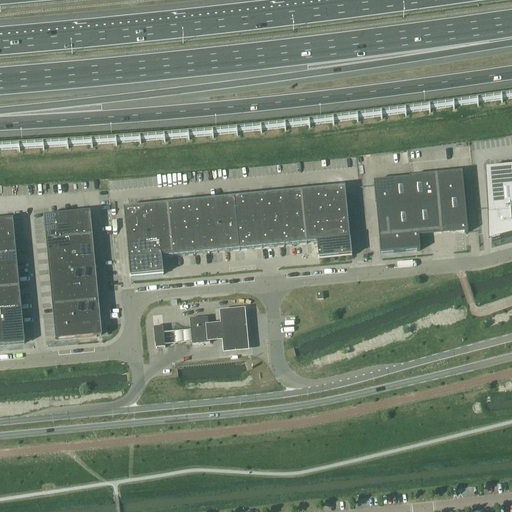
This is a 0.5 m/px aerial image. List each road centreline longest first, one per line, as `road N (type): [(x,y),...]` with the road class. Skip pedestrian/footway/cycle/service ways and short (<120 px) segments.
road 1 (motorway): [(0,119),(409,56),(511,30)]
road 2 (secondary): [(0,435),(309,403),(511,356)]
road 3 (motorway): [(0,80),(511,21)]
road 4 (motorway): [(0,124),(267,106),(511,74)]
road 5 (motorway): [(397,0),(0,42)]
road 6 (unclassified): [(511,253),(268,283)]
road 7 (secondary): [(511,336),(302,390)]
road 8 (unclassified): [(268,283),(128,297),(132,348)]
road 9 (secondary): [(302,390),(116,410)]
road 10 (unclassified): [(132,348),(0,361)]
